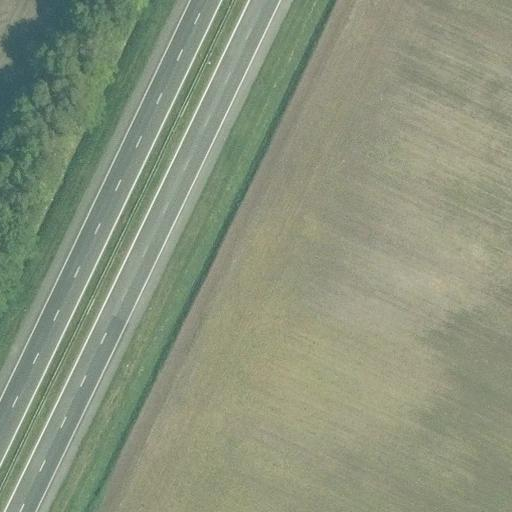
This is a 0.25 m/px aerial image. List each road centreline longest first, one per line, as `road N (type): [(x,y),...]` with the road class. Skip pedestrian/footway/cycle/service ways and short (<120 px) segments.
road 1 (motorway): [(21,511),(266,0)]
road 2 (motorway): [(205,0),(0,432)]
